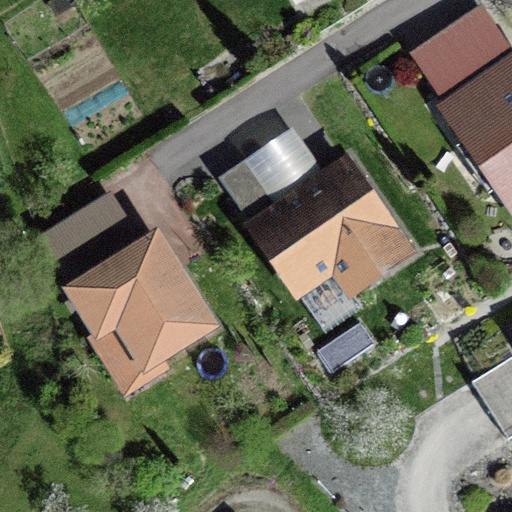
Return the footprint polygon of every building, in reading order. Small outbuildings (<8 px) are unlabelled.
[(436,43),(414,58),(439,95),(461,80),(436,43)] [(465,141),(476,134),(511,186),(511,59),(442,108),(465,141)] [(407,253),(346,164),(280,209),(246,159),(218,178),(296,292),(334,267),(351,292),(407,253)] [(85,266),(60,226),(42,237),(67,277),(85,266)] [(145,366),(210,325),(155,238),(71,290),(98,333),(117,321),(145,366)] [(511,355),(470,382),(507,440),(511,436),(511,355)]
